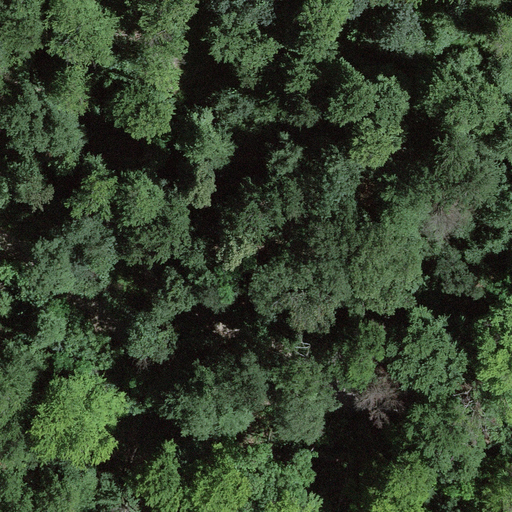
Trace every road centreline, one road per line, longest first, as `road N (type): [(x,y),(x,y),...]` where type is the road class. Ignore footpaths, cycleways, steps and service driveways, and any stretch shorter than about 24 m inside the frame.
road 1 (track): [(0,266),(140,297),(309,364),(447,395),(511,397)]
road 2 (track): [(309,364),(177,282),(135,223),(131,174),(155,101),(172,80)]
road 3 (track): [(172,80),(222,46),(375,0)]
